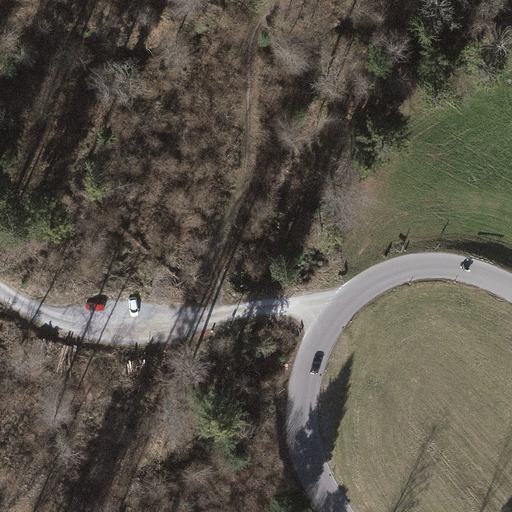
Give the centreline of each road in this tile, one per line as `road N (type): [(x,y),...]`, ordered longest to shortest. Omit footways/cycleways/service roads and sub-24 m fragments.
road 1 (tertiary): [(511,288),(452,266),(405,268),(358,292),(332,320),(314,354),(302,414),(308,455),(336,511)]
road 2 (track): [(332,320),(275,307),(152,332),(87,332),(34,314),(0,288)]
